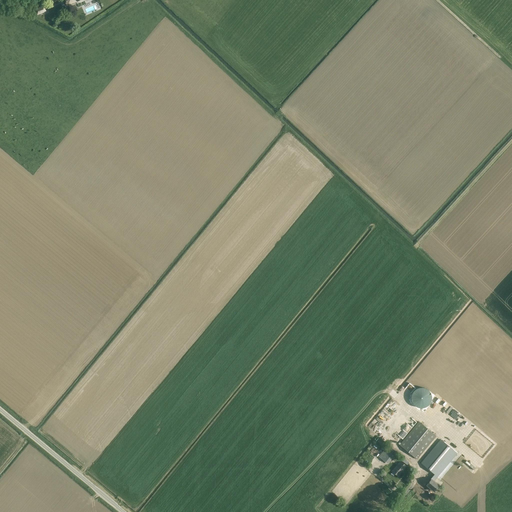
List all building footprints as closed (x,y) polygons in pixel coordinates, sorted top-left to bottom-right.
[(82,6),(85,15),(102,9),(99,1),(82,6)] [(44,6),(41,7),(35,9),(37,16),(47,12),(44,6)] [(411,395),(411,398),(411,401),(412,403),(414,406),(417,407),(419,408),(422,408),(425,407),(428,406),(430,404),(431,401),(432,398),(431,395),(430,393),(428,390),(426,389),(423,388),(420,387),(417,388),(415,390),(413,392),(411,395)] [(399,445),(416,459),(436,435),(419,421),(399,445)] [(441,439),(424,459),(421,463),(434,474),(431,479),(430,479),(431,479),(426,485),(429,487),(434,491),(439,485),(434,481),(457,453),(441,439)] [(476,445),(473,450),(486,457),(489,452),(476,445)] [(392,449),(389,452),(385,449),(379,457),(387,464),(394,456),(393,455),(394,454),(403,462),(404,461),(395,453),(396,452),(392,449)] [(392,471),(394,473),(398,476),(406,466),(400,461),(392,471)]
